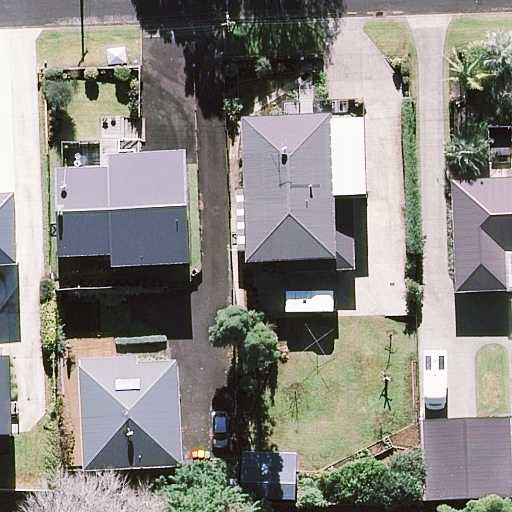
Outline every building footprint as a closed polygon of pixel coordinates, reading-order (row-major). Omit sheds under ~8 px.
[(239,124),(246,274),(355,269),(352,204),(365,203),(361,118),(239,124)] [(186,271),(184,159),(93,161),(93,172),(56,172),(58,261),(110,260),(110,272),(186,271)] [(511,294),(511,184),(451,187),(454,296),(511,294)] [(0,271),(17,271),(15,200),(0,200),(0,271)] [(178,473),(179,358),(82,357),(81,473),(178,473)] [(511,424),(422,425),(422,502),(511,501),(511,424)]
